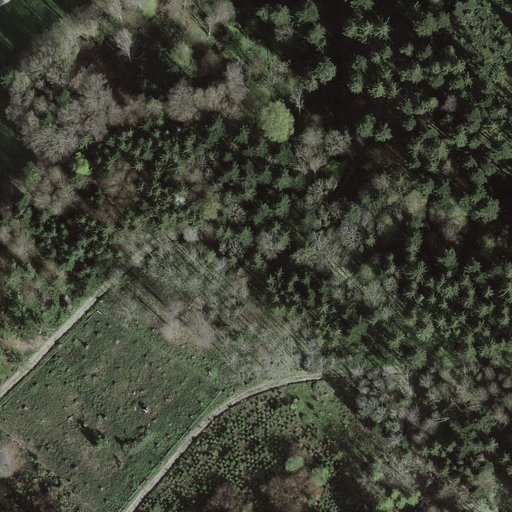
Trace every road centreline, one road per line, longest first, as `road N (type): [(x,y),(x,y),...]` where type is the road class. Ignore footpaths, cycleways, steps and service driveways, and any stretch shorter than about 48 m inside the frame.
road 1 (track): [(128,511),(207,421),(256,389),(283,379),(511,353)]
road 2 (track): [(0,391),(162,239),(191,234),(342,275)]
